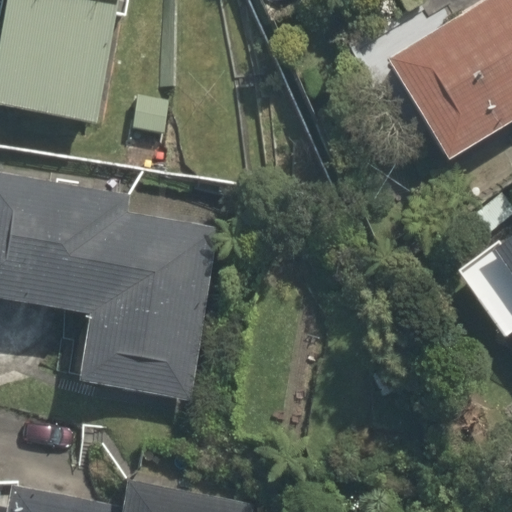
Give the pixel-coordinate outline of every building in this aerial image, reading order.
[(0,0),(0,112),(90,128),(112,6),(112,0),(0,0)] [(511,0),(469,0),(440,20),(452,38),(393,77),(461,179),(511,145),(511,0)] [(165,101),(132,97),(128,130),(161,133),(165,101)] [(71,386),(188,404),(215,230),(123,216),(125,198),(0,178),(0,306),(82,319),(71,386)] [(511,249),(455,288),(506,362),(511,357),(511,249)] [(4,511),(250,511),(252,505),(123,484),(118,510),(9,490),(4,511)]
